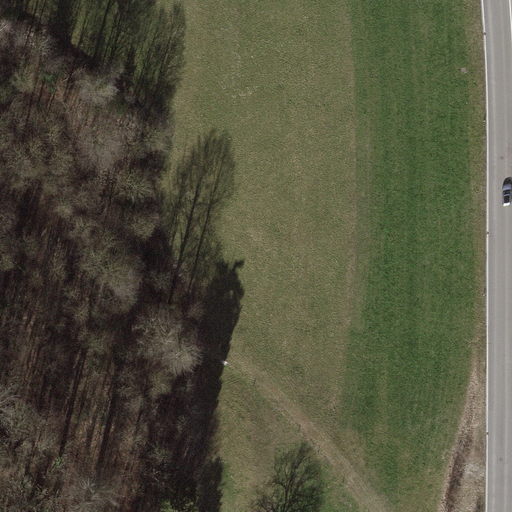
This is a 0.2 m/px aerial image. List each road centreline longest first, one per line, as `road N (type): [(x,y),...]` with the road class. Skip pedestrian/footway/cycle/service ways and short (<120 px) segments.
road 1 (residential): [(501,0),(506,511)]
road 2 (track): [(243,366),(379,511)]
